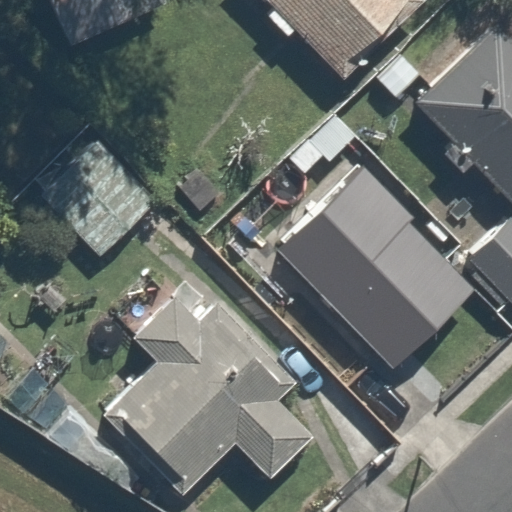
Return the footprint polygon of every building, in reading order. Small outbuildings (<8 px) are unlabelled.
[(167,0),(42,0),(60,44),(168,1),(167,0)] [(272,0),(347,66),(404,0),(272,0)] [(511,202),(511,53),(510,55),(474,22),(396,107),(506,209),(511,202)] [(149,192),(84,131),(20,199),(84,260),(149,192)] [(477,289),(349,158),(257,248),(385,379),(477,289)] [(511,222),(501,213),(476,241),(511,273),(511,222)] [(186,332),(144,281),(103,314),(150,372),(100,412),(165,493),(216,451),(240,481),(291,439),(261,403),(273,394),(208,314),(186,332)]
